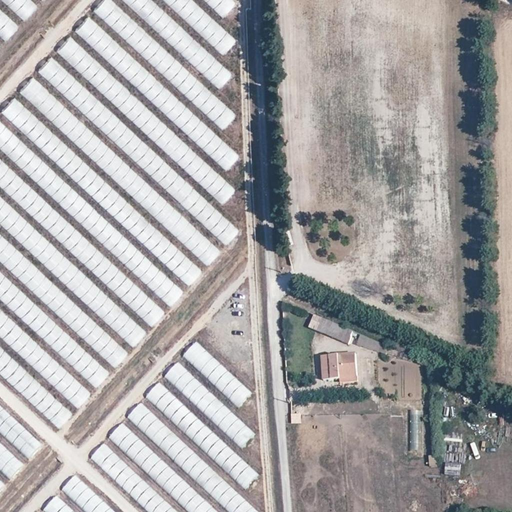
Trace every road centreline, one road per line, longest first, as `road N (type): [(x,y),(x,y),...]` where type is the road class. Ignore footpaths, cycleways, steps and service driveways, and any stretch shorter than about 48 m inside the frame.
road 1 (unclassified): [(260,0),(289,511)]
road 2 (unknown): [(66,473),(238,279),(271,270)]
